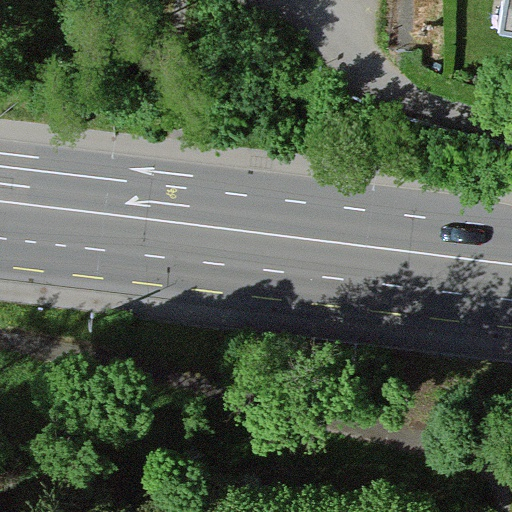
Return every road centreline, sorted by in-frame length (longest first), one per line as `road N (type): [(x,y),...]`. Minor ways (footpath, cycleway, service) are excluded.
road 1 (primary): [(511,263),(0,206)]
road 2 (residential): [(291,0),(358,44),(395,86),(511,121)]
